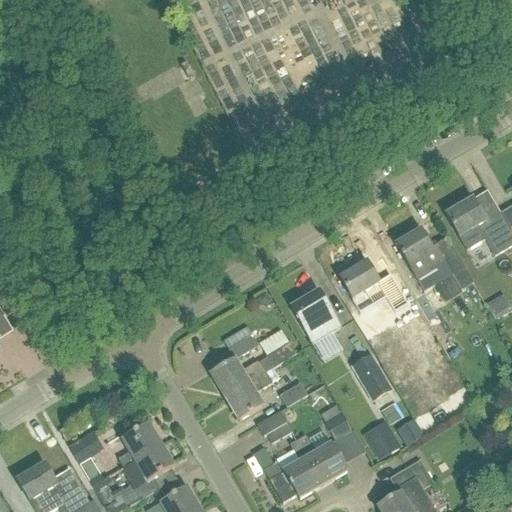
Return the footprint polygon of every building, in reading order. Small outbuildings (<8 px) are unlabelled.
[(455,49),(441,20),(428,27),(429,30),(424,33),(420,24),(419,25),(438,64),(439,64),(435,55),(440,52),(442,56),(455,49)] [(473,203),(446,219),(467,254),(485,243),(495,260),(511,249),(511,235),(511,234),(510,234),(500,217),(486,225),(473,203)] [(511,209),(500,217),(510,234),(511,234),(511,233),(511,209)] [(420,234),(396,249),(409,271),(412,276),(424,296),(453,279),(437,252),(433,255),(420,234)] [(368,266),(340,283),(352,303),(360,317),(386,302),(395,316),(408,308),(391,279),(379,286),(368,266)] [(464,273),(453,279),(462,294),(473,288),(464,273)] [(311,346),(325,338),(339,330),(330,316),(331,315),(319,295),(291,311),(311,346)] [(484,306),(490,319),(504,312),(498,299),(484,306)] [(252,339),(232,351),(238,361),(258,349),(252,339)] [(225,401),(266,377),(296,357),(289,345),(266,360),(267,361),(259,366),(242,376),(234,363),(211,378),(225,401)] [(372,405),(376,403),(392,393),(371,359),(352,371),(372,405)] [(266,377),(225,401),(239,425),(262,411),(255,398),(272,387),(266,377)] [(287,411),(307,399),(300,387),(280,399),(287,411)] [(272,447),(292,435),(280,416),(257,429),(264,440),(267,438),(272,447)] [(336,445),(351,436),(341,418),(325,427),(336,445)] [(400,447),(418,439),(411,422),(393,430),(400,447)] [(372,464),(396,451),(381,424),(358,437),(372,464)] [(129,456),(119,462),(124,471),(161,449),(148,428),(122,444),(129,456)] [(297,444),(323,489),(348,474),(332,448),(316,457),(305,439),(297,444)] [(299,503),(323,489),(297,444),(290,448),(301,466),(269,485),(283,508),(297,499),(299,503)] [(107,489),(96,495),(105,511),(128,511),(160,493),(154,483),(174,471),(161,449),(124,471),(121,473),(130,489),(114,500),(107,489)] [(45,469),(17,485),(29,505),(33,511),(57,511),(63,509),(59,502),(79,490),(69,474),(60,459),(45,469)] [(90,485),(101,478),(91,462),(80,469),(90,485)] [(377,510),(378,511),(427,511),(418,496),(433,486),(420,465),(390,483),(399,497),(377,510)] [(79,490),(59,502),(63,509),(64,511),(81,511),(89,507),(79,490)] [(198,511),(186,491),(160,507),(162,511),(198,511)]
